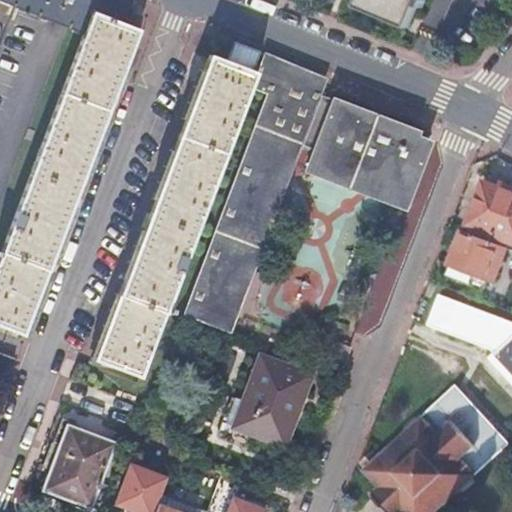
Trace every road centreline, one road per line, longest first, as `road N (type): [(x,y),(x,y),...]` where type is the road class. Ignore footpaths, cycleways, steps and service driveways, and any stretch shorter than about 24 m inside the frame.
road 1 (residential): [(182,0),(0,479)]
road 2 (residential): [(313,511),(472,111)]
road 3 (residential): [(201,0),(472,111)]
